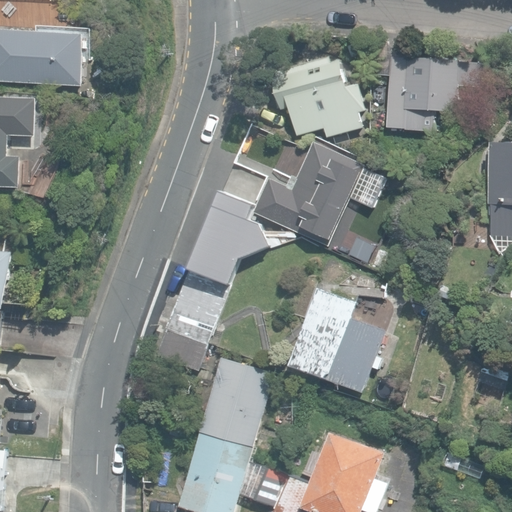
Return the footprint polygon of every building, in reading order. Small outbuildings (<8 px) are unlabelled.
[(0,81),(84,86),(87,35),(0,30),(0,81)] [(389,128),(436,131),(437,111),(459,113),(461,86),(484,88),(485,65),(394,58),(389,128)] [(261,121),(299,137),(316,97),(278,81),(261,121)] [(0,185),(21,186),(21,155),(9,155),(9,130),(37,131),(37,96),(0,95),(0,185)] [(494,236),(511,236),(511,143),(497,142),(494,204),(496,205),(494,236)] [(259,213),(333,245),(368,165),(317,143),(302,179),(296,176),(291,187),(274,179),(259,213)] [(218,207),(251,220),(259,202),(226,188),(218,207)] [(251,220),(218,207),(210,227),(215,229),(234,237),(258,247),(266,226),(251,220)] [(227,257),(234,237),(215,229),(208,249),(227,257)] [(352,234),(345,250),(371,262),(379,246),(352,234)] [(242,263),(227,257),(208,249),(202,247),(193,270),(233,285),(242,263)] [(0,307),(12,309),(17,253),(0,251),(0,307)] [(209,344),(233,285),(193,270),(169,329),(170,329),(209,344)] [(331,379),(367,392),(372,379),(390,331),(355,318),(361,303),(323,289),(295,365),(331,379)] [(209,344),(170,329),(170,330),(160,355),(201,370),(211,345),(209,344)] [(203,431),(255,446),(274,379),(276,372),(224,357),(218,379),(203,431)] [(481,380),(505,389),(509,379),(511,373),(486,365),(481,379),(481,380)] [(160,409),(177,416),(182,405),(172,401),(175,394),(167,391),(160,409)] [(482,437),(507,442),(510,427),(485,422),(482,437)] [(202,511),(236,511),(255,446),(203,431),(182,506),(202,511)] [(306,506),(322,511),(364,511),(370,498),(376,500),(381,487),(375,485),(387,453),(334,433),(306,506)] [(277,511),(303,511),(313,483),(290,475),(277,511)]
